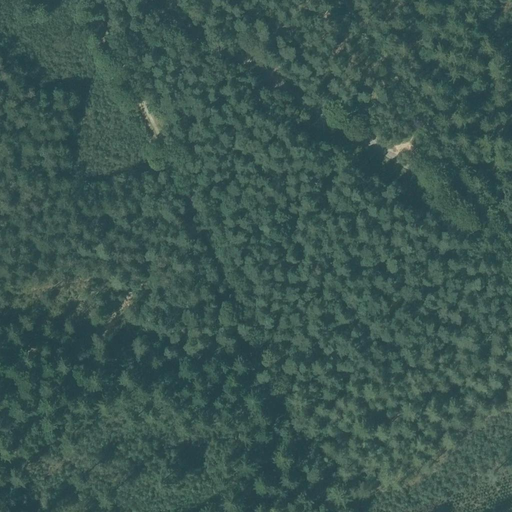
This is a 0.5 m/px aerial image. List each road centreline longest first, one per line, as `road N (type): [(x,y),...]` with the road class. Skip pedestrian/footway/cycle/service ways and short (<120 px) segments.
road 1 (track): [(337,511),(91,0)]
road 2 (track): [(0,347),(99,362),(195,360),(310,336),(511,263)]
road 3 (unclassified): [(511,259),(471,201),(139,0)]
road 4 (unknown): [(511,225),(477,168),(457,172),(344,0)]
